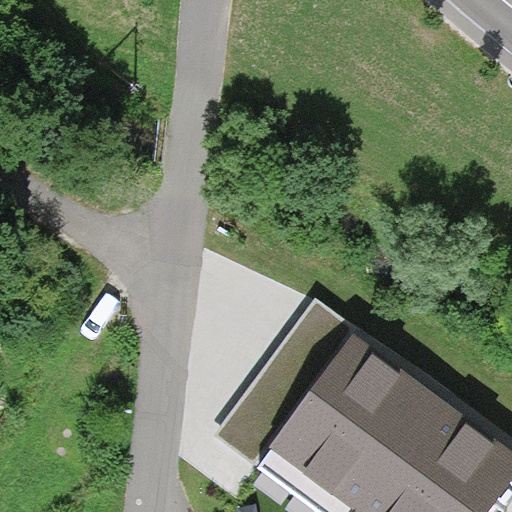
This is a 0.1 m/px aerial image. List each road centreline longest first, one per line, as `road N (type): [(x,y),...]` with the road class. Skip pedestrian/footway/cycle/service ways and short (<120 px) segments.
road 1 (residential): [(154,500),(178,209),(207,0)]
road 2 (track): [(0,172),(76,223),(172,271)]
